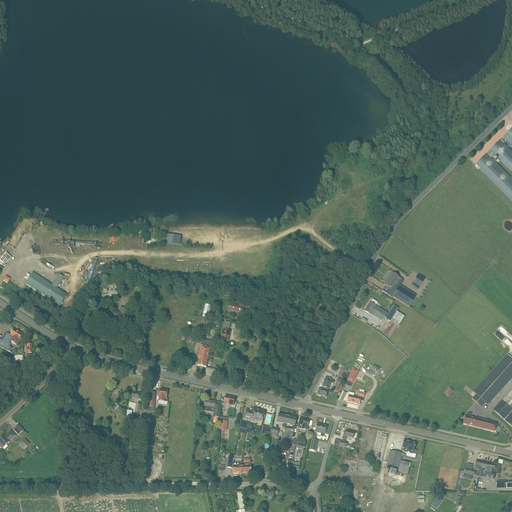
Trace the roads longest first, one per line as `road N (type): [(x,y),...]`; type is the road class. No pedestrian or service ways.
road 1 (unclassified): [(305,406),(399,221),(511,109)]
road 2 (unclassified): [(317,487),(59,485)]
road 3 (tertiary): [(305,406),(78,350)]
road 4 (tertiary): [(511,454),(340,414)]
